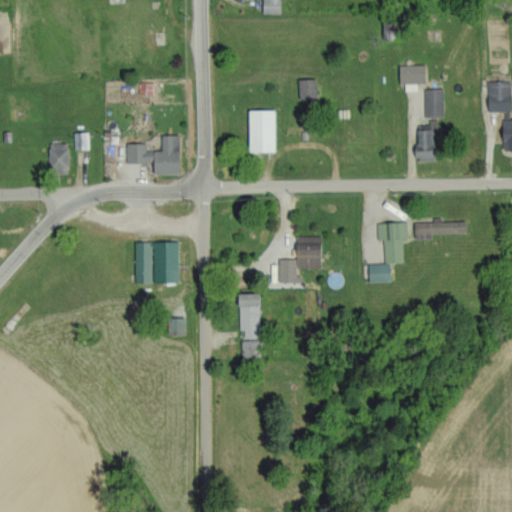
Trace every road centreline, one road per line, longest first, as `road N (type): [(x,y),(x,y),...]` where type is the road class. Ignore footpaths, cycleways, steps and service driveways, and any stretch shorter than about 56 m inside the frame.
road 1 (residential): [(208,511),(205,190)]
road 2 (residential): [(205,190),(511,182)]
road 3 (secondary): [(205,190),(203,0)]
road 4 (secondary): [(76,193),(205,190)]
